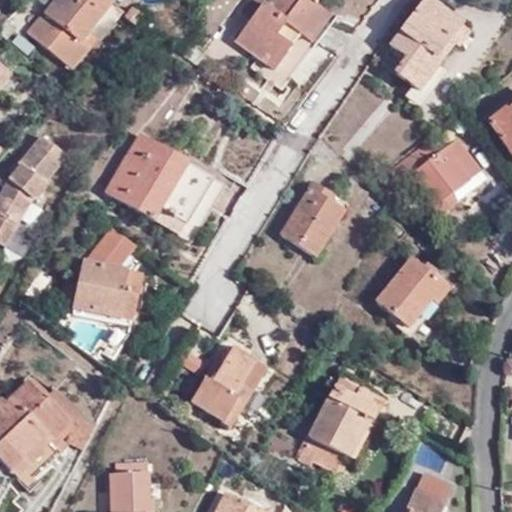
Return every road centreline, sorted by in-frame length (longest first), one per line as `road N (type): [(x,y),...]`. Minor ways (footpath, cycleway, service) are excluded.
road 1 (residential): [(228,294),(214,268),(405,0)]
road 2 (residential): [(511,322),(494,353),(490,511)]
